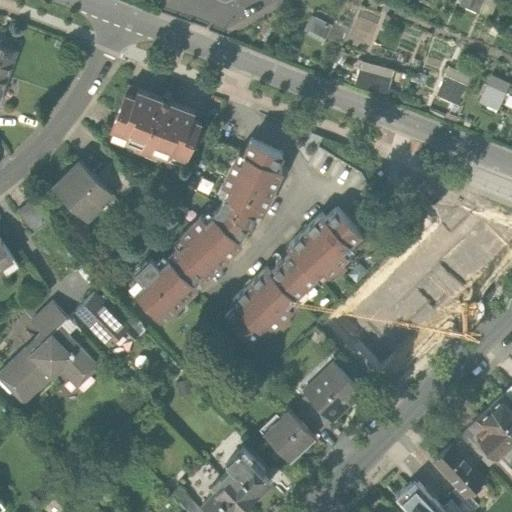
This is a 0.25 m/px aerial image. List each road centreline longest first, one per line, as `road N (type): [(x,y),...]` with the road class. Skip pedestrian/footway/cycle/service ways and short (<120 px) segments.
road 1 (tertiary): [(126,17),(511,170)]
road 2 (residential): [(304,511),(511,310)]
road 3 (residential): [(0,189),(83,98),(126,17)]
